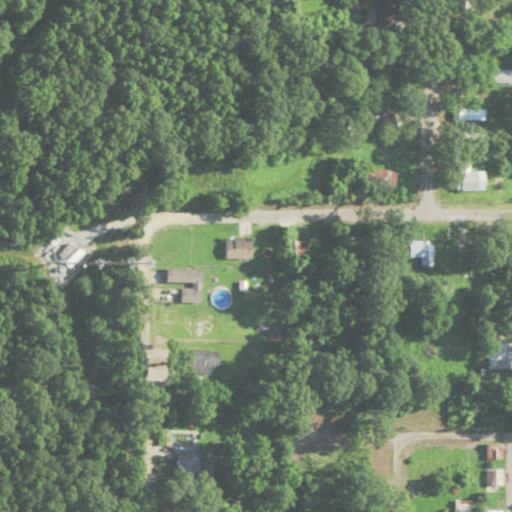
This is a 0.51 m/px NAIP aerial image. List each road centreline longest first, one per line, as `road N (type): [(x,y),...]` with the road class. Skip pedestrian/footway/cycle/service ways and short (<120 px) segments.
road 1 (residential): [(143,231),(168,215),(511,210)]
road 2 (residential): [(282,511),(283,464),(298,437),(508,431)]
road 3 (residential): [(141,511),(143,231)]
road 4 (residential): [(424,210),(428,0)]
